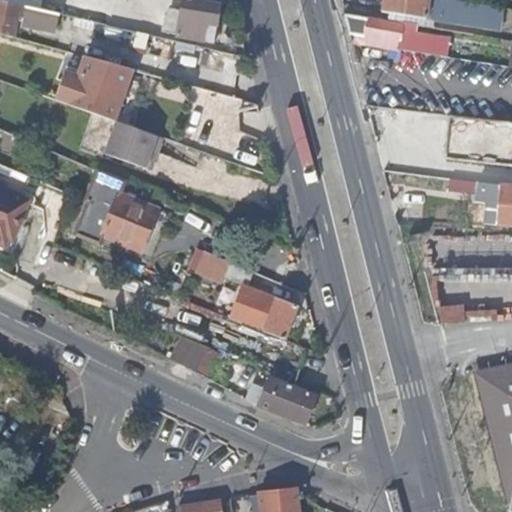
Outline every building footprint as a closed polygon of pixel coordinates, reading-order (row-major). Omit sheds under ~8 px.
[(220,7),(190,0),(183,0),(176,35),(204,42),(208,24),(218,25),(220,7)] [(461,26),(465,5),(446,2),(434,0),(381,0),(379,13),(439,23),(461,26)] [(394,50),(398,27),(378,23),(340,16),(345,34),(379,40),(377,47),(394,50)] [(403,51),(408,26),(398,25),(398,27),(394,50),(403,51)] [(444,58),(447,42),(425,38),(422,54),(444,58)] [(511,43),(507,42),(503,67),(511,68),(511,43)] [(84,56),(72,53),(56,103),(104,119),(121,64),(84,56)] [(446,114),(454,59),(444,58),(422,54),(413,53),(411,70),(409,78),(418,80),(416,110),(446,114)] [(508,122),(510,98),(477,94),(474,118),(508,122)] [(505,166),(509,124),(508,124),(447,117),(442,159),(505,166)] [(147,149),(152,134),(106,119),(95,152),(136,165),(141,148),(147,149)] [(186,184),(194,166),(160,153),(153,171),(186,184)] [(97,173),(124,184),(125,183),(97,171),(97,173)] [(120,195),(124,184),(97,173),(86,201),(90,204),(77,235),(100,244),(101,242),(102,236),(140,251),(157,210),(120,195)] [(468,198),(470,184),(443,180),(441,194),(468,198)] [(511,230),(511,188),(470,184),(468,198),(480,200),(500,202),(499,208),(479,206),(477,223),(486,224),(486,227),(511,230)] [(0,190),(0,245),(2,240),(8,242),(23,199),(0,190)] [(169,214),(157,210),(140,251),(141,252),(139,257),(150,261),(169,214)] [(102,236),(101,242),(139,257),(141,252),(140,251),(102,236)] [(221,286),(231,261),(196,248),(186,272),(221,286)] [(233,297),(245,269),(231,262),(219,291),(233,297)] [(243,324),(284,341),(295,308),(256,293),(243,324)] [(201,376),(211,352),(185,343),(177,363),(201,376)] [(302,424),(306,424),(317,396),(271,379),(260,407),(302,424)] [(511,511),(511,392),(501,390),(479,421),(499,490),(508,491),(505,505),(504,511),(505,511),(511,511)] [(265,493),(260,493),(263,511),(303,511),(300,493),(300,488),(265,493)] [(505,505),(508,491),(499,490),(502,504),(505,505)] [(223,511),(222,502),(177,511),(223,511)]
